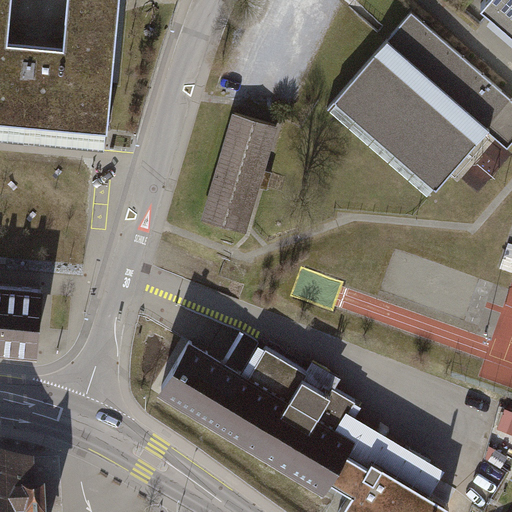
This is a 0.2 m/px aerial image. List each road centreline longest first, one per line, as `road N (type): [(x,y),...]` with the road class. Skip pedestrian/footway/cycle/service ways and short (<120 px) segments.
road 1 (residential): [(77,420),(211,0)]
road 2 (secondary): [(236,511),(77,420)]
